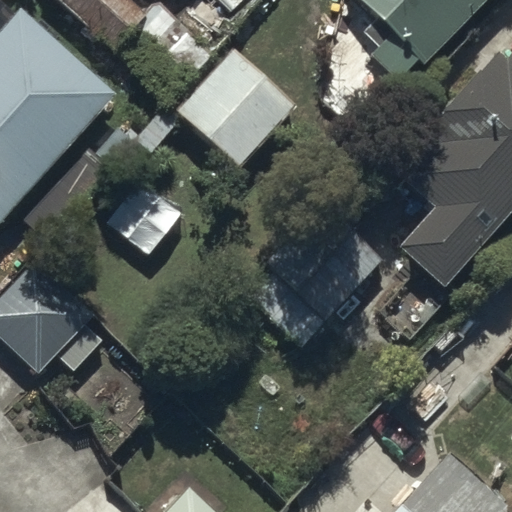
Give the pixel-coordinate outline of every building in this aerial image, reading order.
[(119,0),(42,0),(109,60),(143,22),(119,0)] [(411,74),(419,82),(497,0),(336,0),(336,1),(386,49),(366,70),(391,95),(411,74)] [(0,233),(112,111),(18,25),(0,44),(0,233)] [(289,120),(229,64),(173,124),(233,180),(289,120)] [(511,67),(504,77),(495,69),(420,156),(426,161),(396,196),(429,225),(392,268),(439,308),(511,223),(511,67)] [(298,358),(379,272),(324,221),(244,307),(298,358)] [(30,277),(0,307),(0,353),(31,383),(84,329),(30,277)] [(404,511),(487,511),(440,471),(404,511)] [(198,511),(187,501),(175,511),(198,511)]
